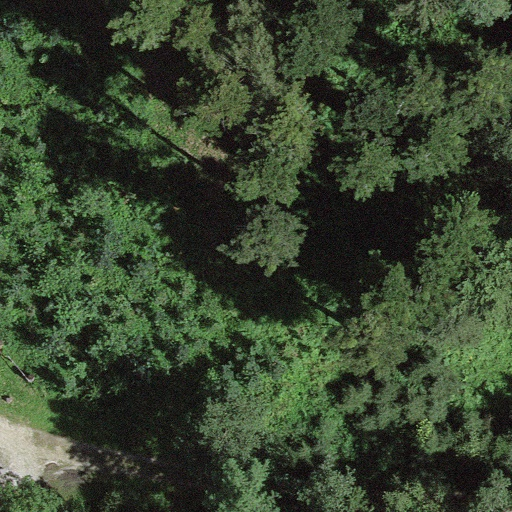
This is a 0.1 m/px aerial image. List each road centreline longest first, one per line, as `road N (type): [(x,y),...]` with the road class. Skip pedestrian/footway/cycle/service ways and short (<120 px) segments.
road 1 (track): [(62,454),(280,489),(511,502)]
road 2 (track): [(21,511),(62,454),(0,430)]
